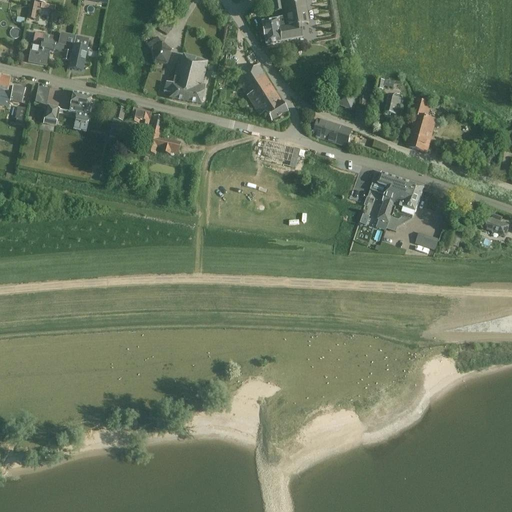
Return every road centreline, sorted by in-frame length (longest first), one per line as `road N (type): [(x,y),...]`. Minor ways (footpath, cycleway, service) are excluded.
road 1 (track): [(511,295),(188,280),(0,292)]
road 2 (track): [(260,132),(207,157),(201,221),(0,182)]
road 3 (unclassified): [(294,141),(0,68)]
road 4 (residential): [(511,188),(317,113),(278,83)]
road 5 (unclassified): [(511,209),(294,141)]
